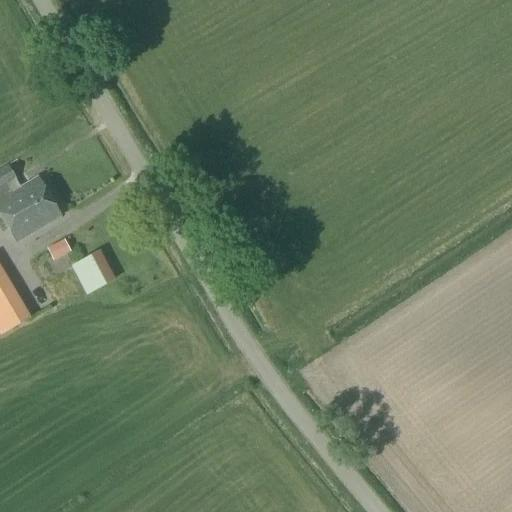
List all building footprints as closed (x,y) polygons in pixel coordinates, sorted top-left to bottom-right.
[(38,179),(20,189),(15,181),(16,180),(8,166),(0,171),(0,216),(16,243),(60,216),(38,179)] [(64,241),(47,249),(53,261),(70,252),(64,241)] [(100,247),(73,262),(92,297),(119,282),(100,247)] [(0,316),(10,332),(37,315),(13,275),(0,283),(0,316)] [(146,296),(124,306),(132,324),(155,313),(146,296)]
